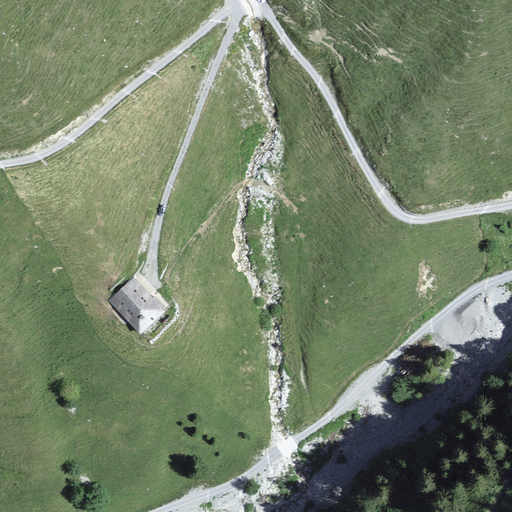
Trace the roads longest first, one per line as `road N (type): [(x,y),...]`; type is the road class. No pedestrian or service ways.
road 1 (track): [(511,200),(421,219),(393,209),(313,71),(270,15),(250,5),(215,20),(61,144),(0,164)]
road 2 (track): [(161,511),(263,465),(462,299),(511,274)]
road 3 (track): [(153,282),(164,199),(234,9)]
